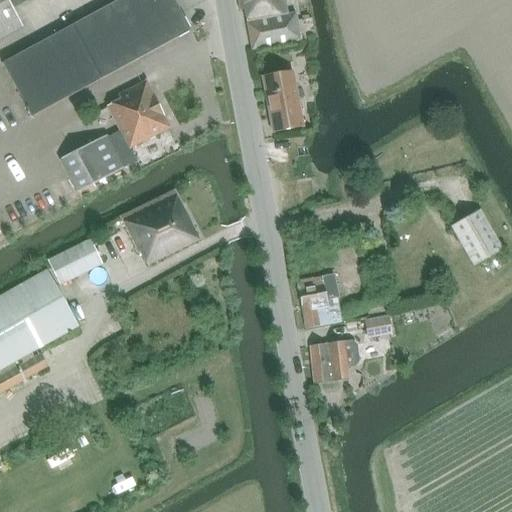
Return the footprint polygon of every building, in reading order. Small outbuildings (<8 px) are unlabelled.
[(0,0),(0,40),(23,28),(13,10),(28,2),(28,0),(0,0)] [(31,118),(191,31),(174,0),(119,0),(2,64),(31,118)] [(247,22),(288,14),(285,0),(238,0),(241,11),(245,10),(247,22)] [(288,14),(247,22),(252,50),(302,41),(296,13),(288,14)] [(295,72),(263,78),(273,131),(305,125),(295,72)] [(109,137),(108,135),(59,160),(76,193),(129,165),(129,166),(137,162),(130,149),(171,129),(146,80),(103,104),(117,132),(109,137)] [(299,152),(284,155),(288,178),(303,176),(299,152)] [(176,192),(121,218),(139,254),(140,253),(147,266),(201,240),(176,192)] [(480,210),(452,226),(475,266),(503,250),(480,210)] [(90,240),(87,241),(47,261),(60,286),(102,265),(90,240)] [(0,369),(13,363),(22,358),(25,363),(21,365),(28,378),(48,366),(41,354),(33,358),(30,353),(79,326),(48,270),(0,296),(0,369)] [(305,330),(341,322),(333,275),(296,282),(305,330)] [(363,321),(367,340),(391,335),(388,316),(363,321)] [(357,346),(354,344),(354,341),(308,347),(313,385),(350,380),(348,368),(355,367),(354,363),(358,362),(357,346)] [(0,369),(0,392),(22,380),(13,363),(0,369)] [(34,447),(46,469),(68,457),(55,435),(34,447)]
